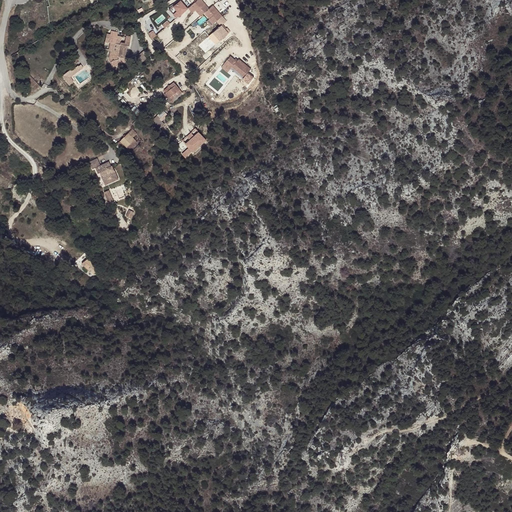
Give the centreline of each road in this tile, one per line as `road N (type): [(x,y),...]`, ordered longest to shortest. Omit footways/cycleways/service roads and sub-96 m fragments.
road 1 (unclassified): [(135,32),(88,25),(32,98),(16,98),(1,78)]
road 2 (unclassified): [(31,192),(32,161),(1,123),(1,78)]
